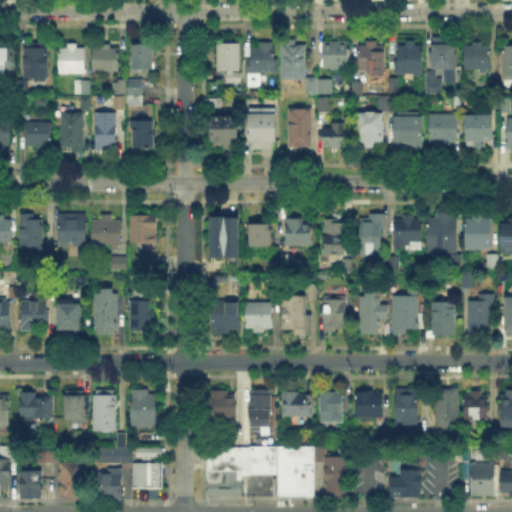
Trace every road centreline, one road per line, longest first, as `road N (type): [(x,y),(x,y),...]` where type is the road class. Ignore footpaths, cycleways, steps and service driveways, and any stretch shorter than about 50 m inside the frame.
road 1 (residential): [(0,11),(511,9)]
road 2 (residential): [(511,361),(0,360)]
road 3 (residential): [(0,183),(511,183)]
road 4 (residential): [(184,511),(185,11)]
